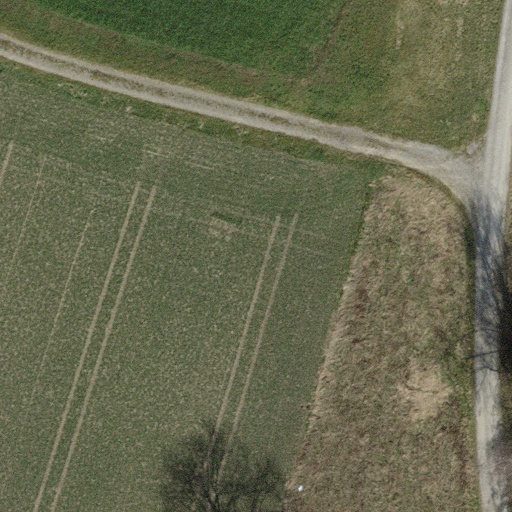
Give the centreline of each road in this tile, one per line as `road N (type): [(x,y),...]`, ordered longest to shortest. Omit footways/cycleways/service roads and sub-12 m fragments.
road 1 (track): [(496,175),(0,43)]
road 2 (track): [(511,65),(496,175),(488,476),(496,511)]
